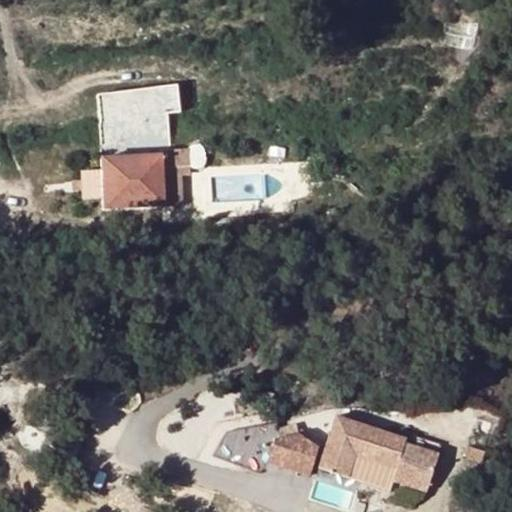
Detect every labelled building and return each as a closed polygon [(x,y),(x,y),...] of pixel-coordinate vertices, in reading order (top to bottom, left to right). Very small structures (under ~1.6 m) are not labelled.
[(163,92),(95,100),(95,104),(97,122),(166,114),(163,92)] [(186,152),(187,167),(192,171),(201,170),(204,165),(205,161),(204,155),(202,151),(199,147),(190,147),(186,152)] [(81,174),(82,183),(82,192),(83,200),(102,200),(103,211),(163,207),(160,169),(178,168),(187,167),(186,152),(159,153),(159,158),(101,162),(101,173),(81,174)] [(180,206),(178,168),(160,169),(163,207),(180,206)] [(332,428),(361,437),(364,429),(335,420),(332,428)] [(296,436),(294,427),(276,432),(277,442),(297,439),(297,438),(296,436)] [(405,438),(404,442),(364,429),(361,437),(332,428),(318,469),(388,493),(392,482),(424,493),(439,448),(405,438)] [(315,451),(317,444),(300,431),(296,436),(297,438),(315,451)] [(251,440),(235,436),(234,442),(249,447),(251,440)]
